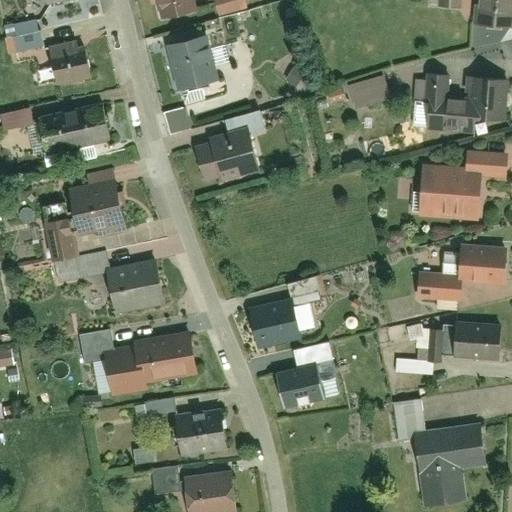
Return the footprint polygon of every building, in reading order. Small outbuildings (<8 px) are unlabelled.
[(156,0),(161,21),(193,14),(190,0),(156,0)] [(215,0),(222,17),(247,10),(244,0),(215,0)] [(439,0),(439,7),(462,9),(462,0),(439,0)] [(511,0),(478,0),(475,25),(511,29),(511,21),(511,0)] [(42,22),(13,28),(18,53),(48,47),(42,22)] [(168,49),(177,89),(213,81),(205,41),(168,49)] [(56,82),(91,74),(86,51),(50,59),(56,82)] [(448,78),(427,76),(424,113),(428,114),(444,115),(446,99),(448,78)] [(475,119),(506,121),(508,84),(467,80),(466,101),(465,118),(475,119)] [(387,81),(353,90),(359,108),(392,100),(387,81)] [(444,115),(428,114),(427,130),(473,135),(475,119),(465,118),(466,101),(446,99),(444,115)] [(46,155),(111,139),(104,109),(38,125),(46,155)] [(216,184),(257,173),(247,134),(206,145),(207,149),(196,153),(205,183),(215,180),(216,184)] [(480,179),(506,181),(508,158),(469,155),(468,178),(480,179)] [(422,218),(479,221),(480,179),(468,178),(424,176),(422,218)] [(75,233),(125,222),(117,189),(67,201),(72,220),(75,233)] [(80,258),(72,220),(43,226),(53,264),(80,258)] [(459,281),(505,285),(508,256),(462,252),(459,281)] [(116,314),(163,304),(157,271),(108,281),(116,314)] [(456,304),(459,281),(420,277),(418,300),(456,304)] [(257,349),(298,339),(290,308),(248,318),(257,349)] [(457,328),(453,359),(496,363),(499,332),(457,328)] [(105,363),(115,361),(111,335),(80,341),(86,366),(105,363)] [(144,383),(196,374),(189,339),(135,349),(136,357),(115,361),(105,363),(111,397),(145,391),(144,383)] [(9,356),(0,357),(0,367),(11,366),(9,356)] [(317,374),(281,382),(288,411),(323,403),(317,374)] [(415,441),(424,439),(420,403),(394,407),(399,443),(415,441)] [(180,456),(226,449),(222,417),(175,424),(180,456)] [(415,441),(424,508),(463,503),(458,470),(483,466),(478,431),(424,439),(415,441)] [(188,511),(234,511),(230,480),(185,485),(188,511)]
